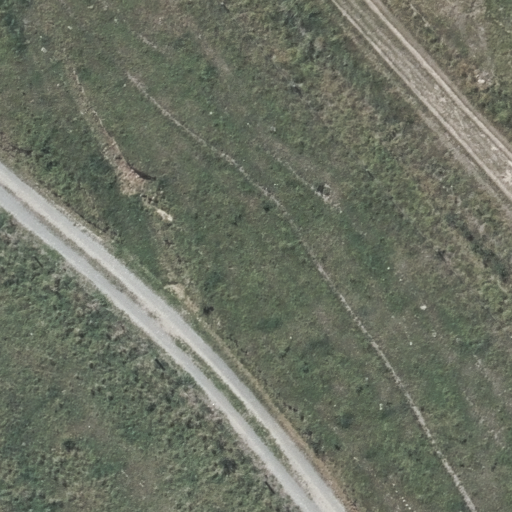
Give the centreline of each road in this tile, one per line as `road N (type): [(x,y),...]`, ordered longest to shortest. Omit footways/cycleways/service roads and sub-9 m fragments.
road 1 (track): [(0,230),(123,337),(276,511)]
road 2 (track): [(344,0),(511,180)]
